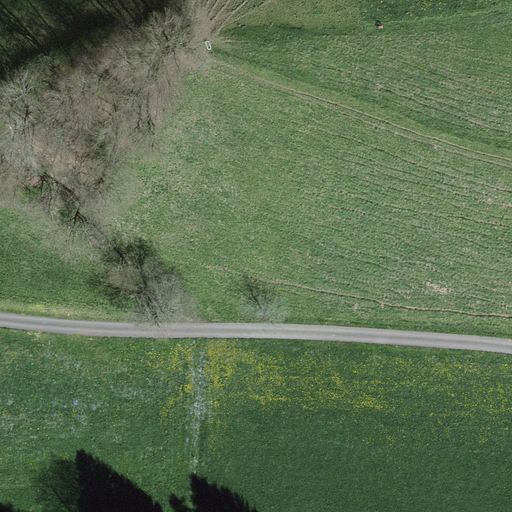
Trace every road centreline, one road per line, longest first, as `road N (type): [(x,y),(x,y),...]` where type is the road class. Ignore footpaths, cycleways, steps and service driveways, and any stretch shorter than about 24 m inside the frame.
road 1 (track): [(511,348),(0,320)]
road 2 (track): [(211,58),(511,162)]
